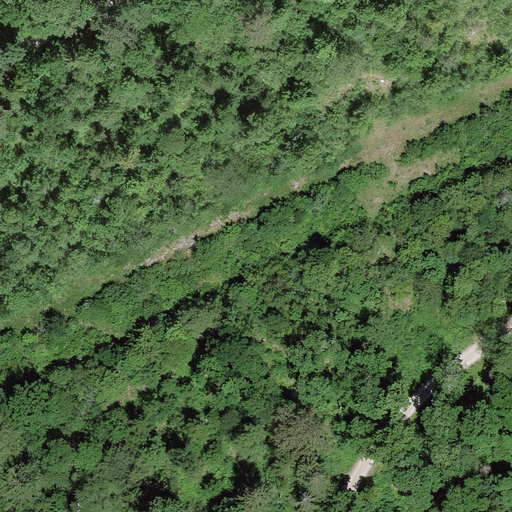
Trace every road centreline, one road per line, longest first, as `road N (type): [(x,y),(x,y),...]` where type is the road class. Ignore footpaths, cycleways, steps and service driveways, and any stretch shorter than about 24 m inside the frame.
road 1 (track): [(318,511),(511,318)]
road 2 (track): [(0,61),(110,0)]
